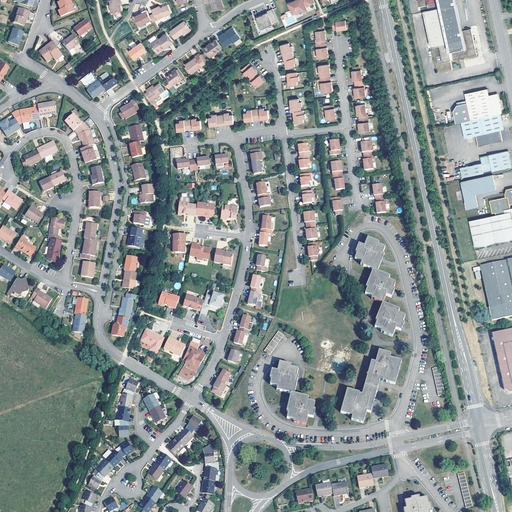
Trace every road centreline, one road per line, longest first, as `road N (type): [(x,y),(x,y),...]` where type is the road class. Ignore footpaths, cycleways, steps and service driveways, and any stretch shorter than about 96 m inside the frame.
road 1 (tertiary): [(477,426),(384,0)]
road 2 (residential): [(395,422),(417,350),(396,249),(369,226),(340,259)]
road 3 (residential): [(288,350),(271,360),(258,384),(277,422),(343,432),(395,422)]
road 4 (residential): [(63,283),(77,198),(71,153),(61,137),(44,133),(12,154)]
road 5 (residential): [(101,291),(119,193),(94,114)]
road 6 (residential): [(192,400),(109,350),(98,332),(101,291)]
road 7 (residential): [(284,134),(295,278)]
road 8 (residential): [(94,114),(203,27)]
